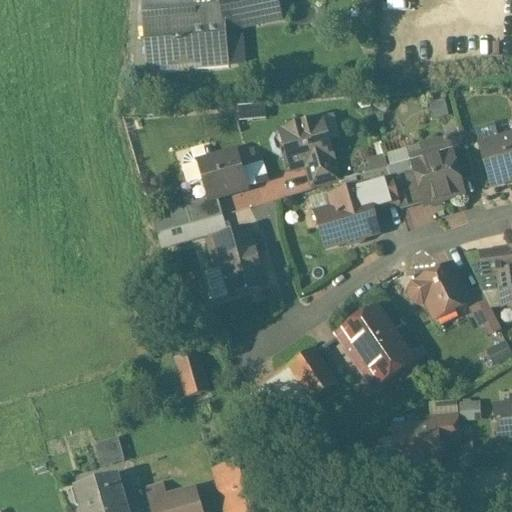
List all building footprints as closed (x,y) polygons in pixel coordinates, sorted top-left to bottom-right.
[(221,0),(223,7),(224,7),(226,32),(281,20),(277,4),(276,0),(221,0)] [(223,7),(142,14),(147,75),(229,68),(227,41),(226,32),(224,7),(223,7)] [(243,39),(227,41),(229,68),(245,67),(243,39)] [(321,119),(280,131),(292,172),(305,168),(332,160),(333,160),(321,119)] [(511,137),(480,147),(492,187),(511,181),(511,178),(511,177),(511,137)] [(448,140),(422,148),(426,161),(412,164),(415,172),(424,205),(425,207),(463,195),(448,140)] [(191,154),(187,156),(184,160),(183,164),(183,169),(188,185),(192,187),(204,184),(199,164),(210,161),(208,152),(204,150),(191,154)] [(210,161),(199,164),(204,184),(209,200),(217,198),(246,190),(236,154),(210,161)] [(332,160),(305,168),(312,191),(339,183),(332,160)] [(388,169),(360,177),(363,189),(365,188),(368,200),(395,192),(391,179),(388,169)] [(415,172),(391,179),(395,192),(401,212),(424,205),(415,172)] [(363,189),(330,198),(333,210),(316,215),(327,250),(345,244),(344,244),(347,240),(359,236),(364,238),(364,239),(378,235),(368,200),(365,188),(363,189)] [(209,200),(185,207),(190,226),(222,217),(217,198),(209,200)] [(190,226),(183,228),(187,243),(226,232),(222,217),(190,226)] [(183,228),(157,236),(161,250),(187,243),(183,228)] [(249,230),(207,242),(214,269),(222,267),(220,262),(256,252),(249,230)] [(511,250),(481,256),(486,291),(500,289),(501,289),(500,281),(511,278),(511,250)] [(256,252),(220,262),(222,267),(230,297),(266,286),(256,252)] [(452,267),(418,284),(414,286),(411,291),(410,296),(413,301),(417,305),(423,305),(427,303),(433,316),(452,307),(454,312),(470,304),(452,267)] [(511,278),(500,281),(501,289),(500,289),(502,308),(507,307),(511,311),(511,278)] [(376,309),(336,335),(369,384),(375,381),(379,387),(413,363),(376,309)] [(193,343),(172,349),(187,399),(208,393),(193,343)] [(314,351),(275,377),(298,412),(337,386),(314,351)] [(483,420),(483,401),(464,401),(464,420),(483,420)] [(511,407),(495,409),(498,443),(511,441),(511,407)] [(458,417),(428,419),(428,427),(430,448),(444,447),(461,445),(458,417)] [(428,427),(394,430),(396,460),(410,472),(440,469),(439,453),(444,447),(430,448),(428,427)] [(118,439),(94,446),(101,469),(125,462),(118,439)] [(472,445),(461,446),(463,461),(474,461),(472,445)] [(278,511),(263,457),(212,471),(223,511),(278,511)] [(126,511),(116,477),(76,489),(82,511),(126,511)] [(202,511),(196,490),(167,498),(164,486),(145,491),(151,511),(202,511)]
